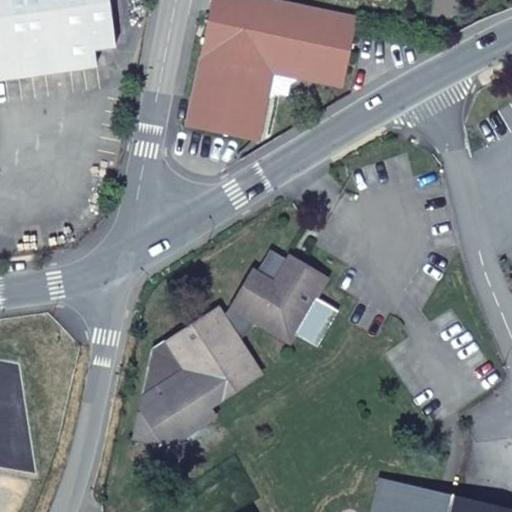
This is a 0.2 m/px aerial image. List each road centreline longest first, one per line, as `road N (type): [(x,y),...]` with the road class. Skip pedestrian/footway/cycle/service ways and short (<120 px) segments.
road 1 (residential): [(120,269),(434,74),(511,40)]
road 2 (residential): [(120,269),(172,0)]
road 3 (residential): [(59,511),(120,269)]
road 4 (residential): [(0,293),(120,269)]
